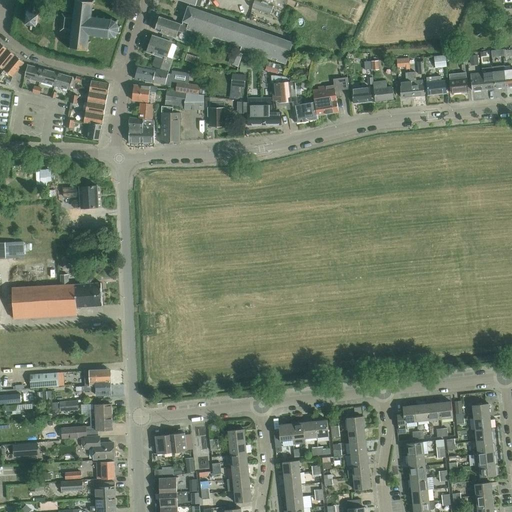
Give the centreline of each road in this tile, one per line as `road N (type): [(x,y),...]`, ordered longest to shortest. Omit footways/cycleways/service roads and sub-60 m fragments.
road 1 (unclassified): [(121,157),(239,152),(366,122),(511,107)]
road 2 (residential): [(135,417),(121,157)]
road 3 (residential): [(122,80),(29,54),(0,29)]
road 4 (residential): [(135,417),(261,403)]
road 5 (residential): [(381,389),(504,376)]
road 6 (residential): [(385,511),(381,389)]
road 7 (unclassified): [(0,149),(121,157)]
road 8 (residential): [(261,403),(381,389)]
